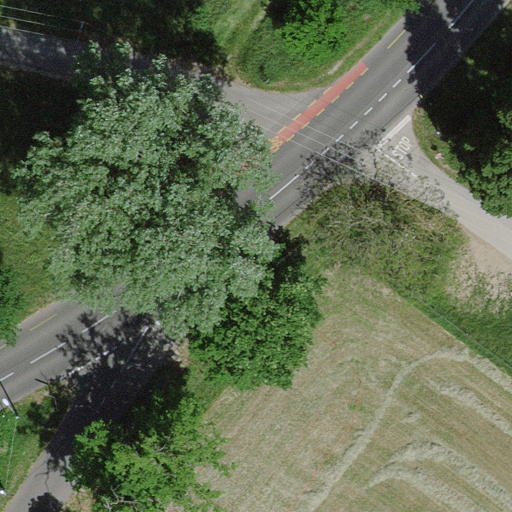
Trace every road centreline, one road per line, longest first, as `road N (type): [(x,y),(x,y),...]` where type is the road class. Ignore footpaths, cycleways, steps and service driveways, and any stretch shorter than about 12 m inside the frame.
road 1 (unclassified): [(293,172),(230,108),(118,70),(0,46)]
road 2 (unclassified): [(32,511),(212,241)]
road 3 (tertiary): [(0,374),(212,241)]
road 4 (tertiary): [(293,172),(463,0)]
road 5 (track): [(511,237),(344,124)]
